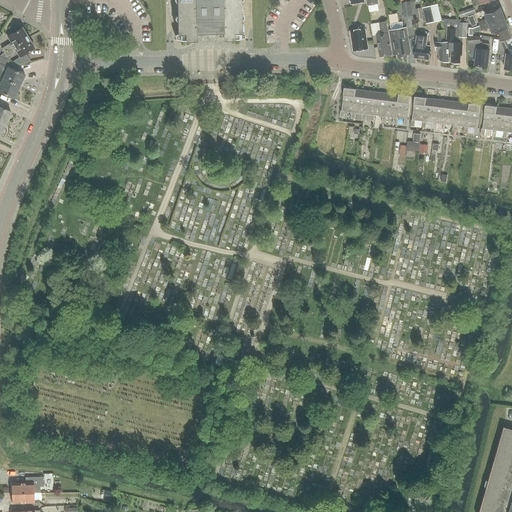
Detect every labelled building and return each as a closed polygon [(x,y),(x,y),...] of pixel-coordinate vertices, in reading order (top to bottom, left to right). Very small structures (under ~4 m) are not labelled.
[(177,0),(178,34),(181,34),(181,41),(196,40),(196,34),(224,33),(224,40),(240,39),(240,33),(242,33),(241,0),(177,0)] [(411,2),(402,4),(405,18),(413,16),(411,2)] [(430,6),(422,8),(426,24),(434,22),(430,6)] [(459,13),(460,18),(475,13),(474,7),(459,13)] [(487,18),(478,22),(481,27),(490,23),(504,17),(500,7),(485,13),(487,18)] [(469,29),(469,35),(473,36),(473,32),(481,31),(491,27),(494,34),(509,28),(504,17),(490,23),(481,27),(473,29),(469,29)] [(447,30),(446,40),(448,41),(450,41),(450,50),(452,51),(452,62),(453,62),(454,63),(458,64),(459,63),(461,63),(461,50),(462,49),(462,46),(462,43),(462,36),(458,36),(459,28),(459,22),(459,21),(458,20),(447,19),(447,30)] [(380,35),(378,35),(381,57),(392,55),(387,24),(387,22),(378,23),(380,35)] [(459,28),(458,36),(462,36),(467,37),(467,22),(459,22),(459,28)] [(391,31),(395,55),(398,55),(399,58),(408,57),(407,54),(411,53),(406,28),(404,29),(391,31)] [(5,53),(28,39),(22,29),(7,37),(12,45),(10,47),(9,45),(3,49),(5,53)] [(368,49),(365,29),(351,32),(354,51),(368,49)] [(447,62),(449,62),(449,42),(445,42),(445,31),(439,31),(439,43),(437,43),(437,50),(439,50),(440,61),(442,61),(443,62),(446,63),(447,62)] [(429,59),(431,47),(426,47),(427,37),(418,36),(415,58),(429,59)] [(480,36),(468,37),(468,39),(468,44),(481,43),(480,38),(480,36)] [(23,56),(34,49),(28,39),(5,53),(8,57),(14,53),(12,51),(15,50),(20,58),(23,56)] [(501,54),(500,60),(506,61),(505,69),(511,69),(511,54),(511,55),(509,50),(505,41),(500,41),(500,54),(501,54)] [(468,44),(468,50),(477,52),(478,49),(482,49),(482,43),(481,43),(468,44)] [(488,67),(490,50),(489,50),(490,44),(482,43),(482,49),(478,49),(477,52),(476,65),(488,67)] [(25,75),(8,68),(7,67),(9,61),(0,57),(0,78),(19,87),(25,75)] [(0,92),(14,99),(19,87),(0,78),(3,80),(0,85),(0,92)] [(341,111),(340,117),(345,118),(345,112),(352,113),(353,113),(356,89),(345,88),(342,111),(341,111)] [(364,114),(367,91),(356,90),(357,89),(356,89),(353,113),(352,113),(351,119),(362,120),(363,114),(364,114)] [(374,122),(375,115),(378,92),(367,91),(364,114),(363,114),(362,120),(374,122)] [(386,117),(389,94),(378,92),(375,115),(383,116),(382,123),(386,123),(387,117),(386,117)] [(389,94),(386,117),(387,117),(394,118),(393,124),(397,124),(398,118),(397,118),(400,94),(399,94),(399,95),(389,94)] [(400,94),(397,118),(398,118),(405,119),(404,125),(408,126),(409,119),(408,119),(411,96),(400,94)] [(423,121),(426,98),(415,96),(413,120),(411,120),(410,130),(422,132),(423,128),(422,128),(422,121),(423,121)] [(434,123),(437,100),(427,98),(426,98),(423,121),(422,121),(422,128),(423,128),(426,128),(427,122),(433,123),(434,123)] [(438,123),(445,124),(448,101),(437,100),(434,123),(433,123),(432,129),(437,129),(438,123)] [(448,101),(445,124),(453,125),(453,131),(456,132),(457,132),(458,126),(457,126),(459,102),(448,101)] [(459,102),(457,126),(458,126),(464,127),(463,133),(468,133),(469,127),(467,127),(470,103),(470,104),(459,102)] [(467,127),(469,127),(475,128),(474,134),(479,135),(479,128),(478,128),(481,105),(470,103),(467,127)] [(482,129),(481,135),(485,135),(486,129),(493,130),(494,130),(497,106),(486,105),(483,129),(482,129)] [(0,121),(6,124),(11,112),(0,106),(0,121)] [(493,130),(492,136),(496,137),(497,131),(504,131),(505,132),(508,108),(497,107),(497,106),(494,130),(493,130)] [(504,131),(503,138),(504,138),(507,138),(508,132),(511,132),(511,109),(508,108),(505,132),(504,131)] [(401,145),(399,157),(406,157),(407,150),(407,146),(401,145)] [(420,145),(419,152),(427,153),(428,146),(420,145)] [(241,373),(244,364),(217,354),(213,364),(241,373)] [(32,389),(34,381),(20,377),(18,386),(32,389)] [(511,511),(511,433),(502,429),(478,511),(511,511)] [(40,487),(44,487),(44,477),(26,478),(26,483),(12,484),(12,494),(34,493),(40,493),(41,493),(40,487)] [(34,493),(40,493),(34,493),(12,494),(12,504),(39,503),(39,500),(35,501),(34,493)]
